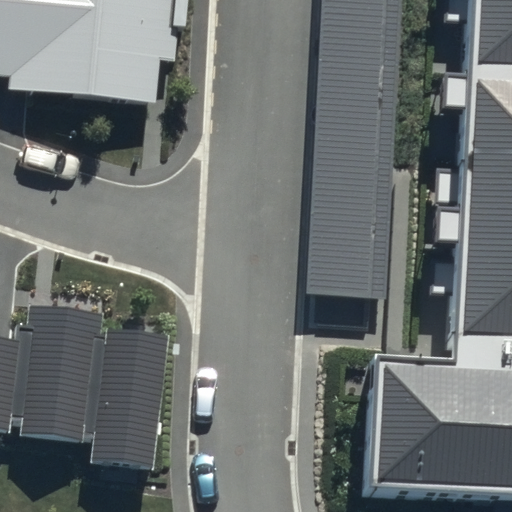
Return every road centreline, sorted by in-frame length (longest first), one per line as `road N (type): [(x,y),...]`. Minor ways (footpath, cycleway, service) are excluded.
road 1 (residential): [(242,258),(260,0)]
road 2 (residential): [(240,511),(234,433),(242,258)]
road 3 (residential): [(242,258),(0,185)]
